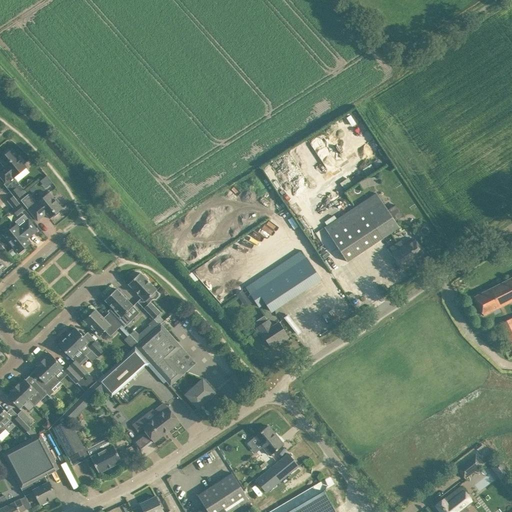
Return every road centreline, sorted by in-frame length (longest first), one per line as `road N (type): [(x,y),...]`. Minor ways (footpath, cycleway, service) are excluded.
road 1 (unclassified): [(279,393),(293,371),(511,226)]
road 2 (residential): [(76,511),(154,475),(279,393)]
road 3 (unclassified): [(376,511),(279,393)]
road 4 (residential): [(27,358),(115,266)]
